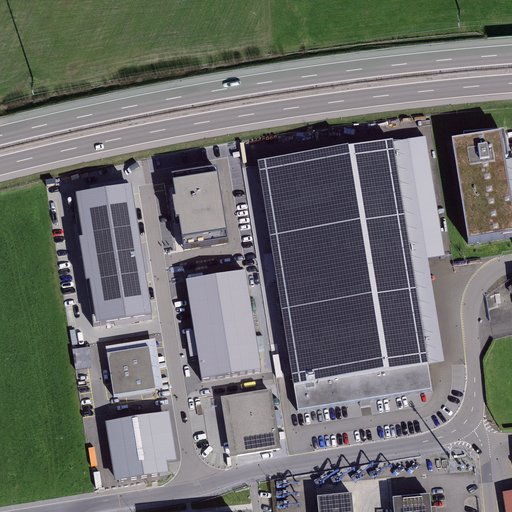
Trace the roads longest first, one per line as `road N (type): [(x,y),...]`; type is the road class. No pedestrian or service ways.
road 1 (motorway): [(511,53),(224,88),(0,135)]
road 2 (motorway): [(0,166),(225,119),(511,84)]
road 3 (unclassified): [(193,494),(141,184)]
road 4 (unclassified): [(480,432),(258,472),(193,494)]
road 5 (unclassified): [(511,263),(489,273),(468,311),(480,432)]
road 6 (unclassified): [(193,494),(74,511)]
